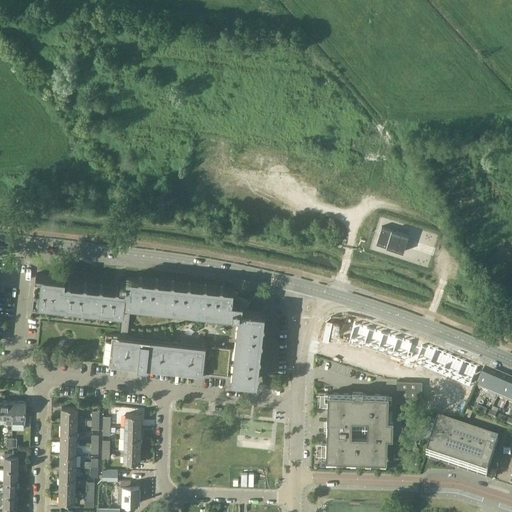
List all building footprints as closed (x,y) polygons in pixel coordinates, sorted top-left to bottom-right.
[(382,226),(376,243),(403,252),(408,235),(382,226)] [(124,313),(131,313),(132,301),(131,292),(62,284),(62,279),(36,277),(33,303),(124,313)] [(132,285),(131,292),(132,301),(240,313),(245,313),(248,305),(246,300),(236,296),(238,292),(233,291),(132,280),(132,285)] [(107,334),(103,362),(138,366),(138,367),(147,368),(147,367),(228,376),(231,349),(128,337),(131,313),(124,313),(121,336),(107,334)] [(233,378),(254,380),(262,315),(245,313),(240,313),(233,378)] [(354,322),(348,341),(405,360),(403,366),(412,369),(415,363),(426,368),(432,370),(470,387),(478,369),(422,345),(420,348),(411,345),(412,341),(354,322)] [(486,372),(478,389),(488,394),(495,376),(486,372)] [(505,380),(495,376),(488,394),(497,398),(505,380)] [(511,389),(511,383),(505,380),(497,398),(507,402),(511,389)] [(397,381),(396,396),(398,396),(405,396),(421,397),(422,381),(397,381)] [(388,400),(386,400),(386,395),(388,395),(328,393),(328,394),(330,394),(330,399),(328,399),(327,416),(330,416),(330,420),(327,420),(327,430),(327,431),(329,431),(329,436),(327,436),(326,458),(327,458),(327,457),(332,457),(332,459),(380,460),(380,459),(385,459),(385,460),(386,460),(387,436),(392,437),(392,419),(387,419),(388,400)] [(13,423),(13,401),(1,401),(1,417),(1,419),(6,419),(6,423),(13,423)] [(26,401),(13,401),(13,423),(13,424),(26,424),(26,401)] [(61,419),(77,420),(77,419),(78,408),(62,407),(61,419)] [(125,427),(141,427),(141,415),(125,415),(125,427)] [(77,420),(61,419),(61,431),(77,431),(77,425),(86,425),(86,419),(77,419),(77,420)] [(125,439),(141,439),(141,427),(125,427),(125,439)] [(439,427),(430,456),(479,472),(488,444),(439,427)] [(77,431),(61,431),(61,443),(77,443),(77,431)] [(141,439),(125,439),(124,451),(140,451),(141,439)] [(492,441),(487,457),(493,458),(498,443),(492,441)] [(77,443),(61,443),(60,455),(76,455),(77,443)] [(140,463),(140,451),(124,451),(124,463),(140,463)] [(4,469),(18,470),(18,457),(13,456),(13,453),(5,452),(5,456),(4,469)] [(76,455),(60,455),(60,467),(76,467),(76,455)] [(76,467),(60,467),(60,479),(76,479),(76,467)] [(4,482),(18,482),(18,470),(4,469),(4,482)] [(117,480),(117,470),(102,469),(102,479),(117,480)] [(76,479),(60,479),(59,491),(75,491),(76,479)] [(18,482),(4,482),(0,481),(0,493),(17,494),(18,482)] [(139,487),(123,486),(118,486),(117,503),(139,504),(139,487)] [(75,491),(59,491),(59,503),(75,503),(75,491)] [(3,506),(17,506),(17,494),(0,493),(0,499),(3,499),(3,506)]
